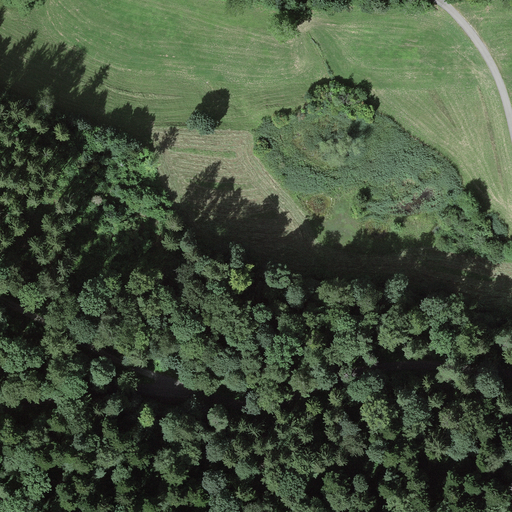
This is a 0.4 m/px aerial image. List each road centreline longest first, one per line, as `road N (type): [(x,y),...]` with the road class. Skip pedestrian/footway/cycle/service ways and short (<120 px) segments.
road 1 (track): [(511,377),(409,366),(359,372),(265,407),(179,390),(131,390),(0,411)]
road 2 (track): [(179,390),(0,299)]
road 3 (track): [(438,0),(487,55),(511,122)]
